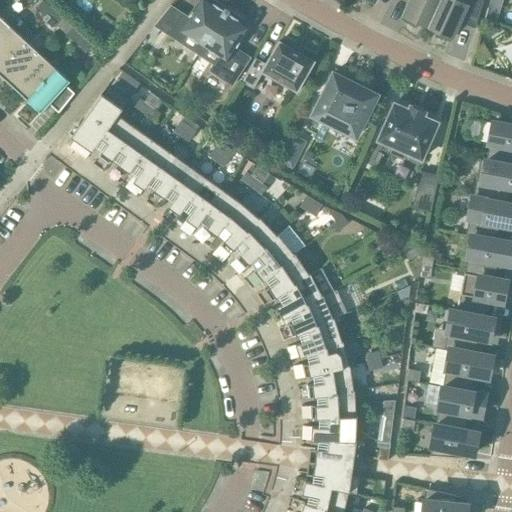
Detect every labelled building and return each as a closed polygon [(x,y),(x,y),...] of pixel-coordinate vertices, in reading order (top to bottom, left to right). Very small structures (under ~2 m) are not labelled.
[(155,26),(198,54),(228,9),(214,0),(210,0),(209,2),(205,0),(200,0),(194,11),(193,11),(189,17),(190,18),(188,20),(171,8),(172,6),(171,6),(155,26)] [(415,28),(416,29),(420,23),(428,27),(440,0),(411,0),(403,19),(415,27),(415,28)] [(436,36),(450,41),(457,25),(462,23),(475,29),(483,0),(440,0),(428,27),(437,31),(435,37),(436,38),(436,36)] [(46,16),(52,9),(43,1),(36,8),(46,16)] [(43,20),(53,28),(62,18),(52,9),(46,16),(43,20)] [(210,71),(232,85),(250,57),(249,57),(248,59),(234,49),(235,47),(236,48),(240,41),(248,28),(242,24),(245,20),(228,9),(198,54),(214,64),(210,71)] [(0,36),(9,26),(0,17),(0,36)] [(68,23),(61,30),(76,43),(83,36),(68,23)] [(0,36),(0,66),(24,40),(9,26),(0,36)] [(83,36),(76,43),(85,51),(92,44),(83,36)] [(0,66),(0,75),(11,85),(39,53),(24,40),(0,66)] [(293,90),(297,92),(300,88),(299,88),(312,66),(315,62),(310,59),(302,54),(292,49),(283,44),(279,41),(277,46),(266,64),(255,58),(242,82),(254,89),(263,73),(266,74),(275,79),(284,85),(285,84),(293,89),(293,90)] [(11,85),(26,99),(54,67),(39,53),(11,85)] [(26,99),(41,113),(49,104),(59,113),(75,93),(66,86),(70,82),(54,67),(26,99)] [(116,81),(125,87),(132,77),(123,71),(116,81)] [(337,119),(360,130),(378,95),(333,73),(315,108),(317,109),(314,116),(334,126),(337,119)] [(125,87),(134,93),(140,83),(132,77),(125,87)] [(150,106),(156,110),(163,101),(151,93),(144,102),(150,106)] [(96,146),(118,115),(122,109),(101,94),(70,136),(92,152),(96,146)] [(133,107),(144,115),(150,106),(144,102),(139,98),(133,107)] [(390,154),(404,160),(407,153),(420,159),(422,160),(422,158),(437,124),(438,124),(438,122),(437,122),(423,116),(425,113),(410,106),(409,110),(396,104),(394,103),(394,105),(379,139),(378,139),(378,140),(379,141),(380,141),(393,147),(390,154)] [(144,115),(155,122),(161,114),(156,110),(150,106),(144,115)] [(109,164),(113,158),(135,128),(118,115),(96,146),(102,150),(98,156),(109,164)] [(181,137),(189,126),(181,121),(173,132),(181,137)] [(486,161),(511,165),(511,125),(493,122),(486,160),(486,161)] [(189,126),(181,137),(189,142),(196,131),(189,126)] [(130,173),(131,171),(153,140),(135,128),(113,158),(120,163),(118,165),(130,173)] [(292,135),(279,161),(292,167),(305,142),(292,135)] [(147,186),(149,184),(170,153),(153,140),(131,171),(137,176),(136,178),(147,186)] [(216,163),(224,151),(216,145),(208,157),(216,163)] [(165,198),(166,196),(188,165),(170,153),(149,184),(155,188),(154,190),(165,198)] [(473,197),(509,204),(509,203),(511,187),(511,165),(486,161),(486,160),(480,159),(473,197)] [(182,211),(184,209),(205,178),(188,165),(166,196),(173,201),(171,203),(182,211)] [(205,178),(184,209),(190,213),(189,215),(200,223),(201,221),(223,190),(231,178),(213,166),(205,178)] [(257,179),(263,184),(270,175),(258,167),(251,175),(257,179)] [(431,212),(439,175),(420,171),(412,208),(431,212)] [(240,180),(251,188),(257,179),(251,175),(246,172),(240,180)] [(251,188),(262,196),(275,178),(270,175),(263,184),(257,179),(251,188)] [(206,228),(217,236),(219,234),(240,203),(223,190),(201,221),(208,226),(206,228)] [(299,207),(307,212),(315,200),(307,195),(299,207)] [(496,241),(496,240),(499,224),(511,226),(511,204),(509,203),(509,204),(473,197),(465,236),(471,237),(471,236),(496,241)] [(315,200),(307,212),(315,217),(323,205),(315,200)] [(220,245),(230,254),(236,247),(259,219),(240,203),(219,234),(225,239),(220,245)] [(338,232),(349,223),(343,215),(332,224),(338,232)] [(240,255),(249,265),(252,262),(277,236),(260,218),(259,219),(236,247),(241,253),(240,255)] [(264,281),(266,279),(294,255),(278,235),(277,236),(252,262),(257,269),(255,270),(264,281)] [(494,280),(494,279),(497,263),(510,265),(511,252),(511,243),(496,240),(496,241),(471,236),(471,237),(464,274),(494,280)] [(417,244),(407,238),(393,246),(397,255),(417,244)] [(409,261),(424,253),(419,244),(404,252),(409,261)] [(265,289),(272,301),(279,296),(309,275),(295,254),(294,255),(266,279),(271,285),(265,289)] [(421,265),(432,268),(433,257),(422,255),(421,265)] [(432,268),(421,265),(419,277),(430,279),(432,268)] [(277,307),(283,319),(290,315),(334,291),(321,268),(309,275),(279,296),(283,303),(277,307)] [(457,312),(487,317),(490,300),(502,303),(506,281),(494,279),(494,280),(464,274),(457,311),(457,312)] [(397,292),(400,300),(409,296),(411,286),(397,292)] [(292,338),(300,334),(334,319),(347,313),(336,290),(334,291),(290,315),(294,322),(287,325),(292,338)] [(474,354),(474,353),(477,337),(495,341),(499,319),(487,317),(457,312),(457,311),(451,310),(444,349),(450,350),(450,349),(474,354)] [(296,344),(300,357),(308,355),(342,342),(334,319),(300,334),(302,342),(296,344)] [(307,363),(310,376),(313,376),(349,366),(343,342),(342,342),(308,355),(309,362),(307,363)] [(442,387),(473,393),(473,392),(476,376),(488,378),(492,357),(474,353),(474,354),(450,349),(450,350),(442,387)] [(307,385),(309,398),(317,397),(353,391),(350,366),(349,366),(313,376),(314,384),(307,385)] [(419,383),(421,371),(408,369),(407,381),(419,383)] [(428,384),(425,403),(439,405),(435,425),(465,430),(466,430),(469,414),(481,416),(485,395),(485,394),(473,392),(473,393),(442,387),(428,384)] [(311,405),(311,419),(319,419),(356,416),(355,390),(353,391),(317,397),(318,405),(311,405)] [(383,401),(384,415),(393,415),(395,400),(383,401)] [(318,441),(356,441),(357,416),(356,416),(319,419),(319,427),(312,426),(311,440),(318,441)] [(413,432),(415,421),(403,419),(401,430),(413,432)] [(430,456),(461,459),(461,457),(462,451),(473,454),(478,432),(466,430),(465,430),(435,425),(429,455),(430,456)] [(313,461),(312,471),(349,476),(351,466),(352,455),(362,457),(364,441),(356,441),(318,441),(317,448),(315,448),(315,449),(315,451),(313,461)] [(388,461),(389,448),(380,447),(378,460),(388,461)] [(348,491),(357,493),(359,477),(349,476),(312,471),(311,474),(314,474),(313,482),(309,481),(309,482),(348,491)] [(383,494),(385,481),(376,480),(374,493),(383,494)] [(331,511),(343,511),(348,491),(309,482),(306,495),(309,495),(307,503),(307,504),(331,511)] [(466,511),(467,504),(455,503),(456,497),(456,496),(426,489),(423,511),(466,511)] [(331,511),(307,504),(307,503),(304,502),(304,503),(300,511),(331,511)]
